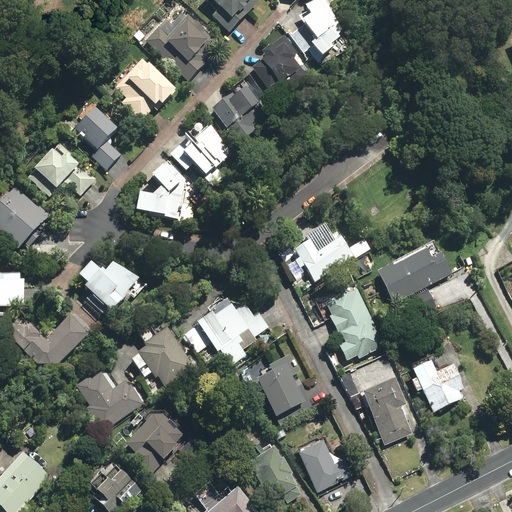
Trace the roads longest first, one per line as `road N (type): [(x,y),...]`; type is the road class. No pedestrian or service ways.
road 1 (residential): [(254,246),(101,233),(114,194),(257,44)]
road 2 (residential): [(396,511),(254,246)]
